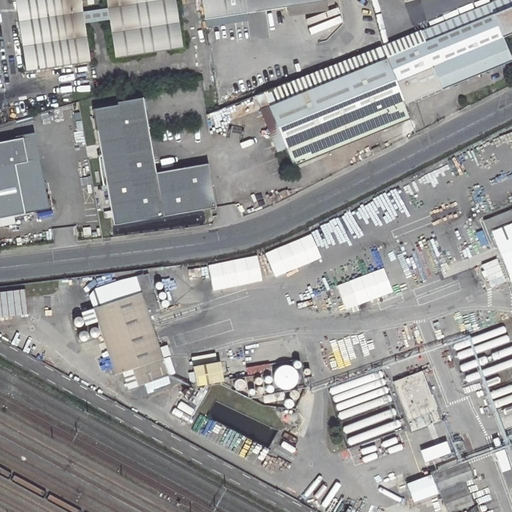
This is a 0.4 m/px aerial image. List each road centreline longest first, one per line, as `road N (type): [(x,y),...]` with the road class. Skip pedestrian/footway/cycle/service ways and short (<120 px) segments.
road 1 (residential): [(511,103),(230,239),(0,266)]
road 2 (residential): [(298,511),(0,347)]
